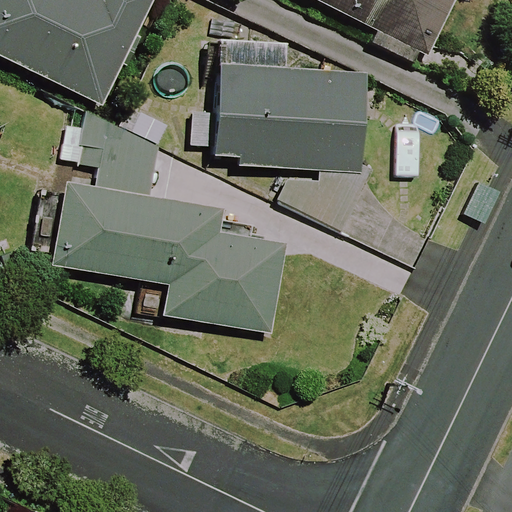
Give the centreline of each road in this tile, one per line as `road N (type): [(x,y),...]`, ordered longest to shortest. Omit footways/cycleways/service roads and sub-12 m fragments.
road 1 (residential): [(258,511),(0,387)]
road 2 (residential): [(511,299),(409,511)]
